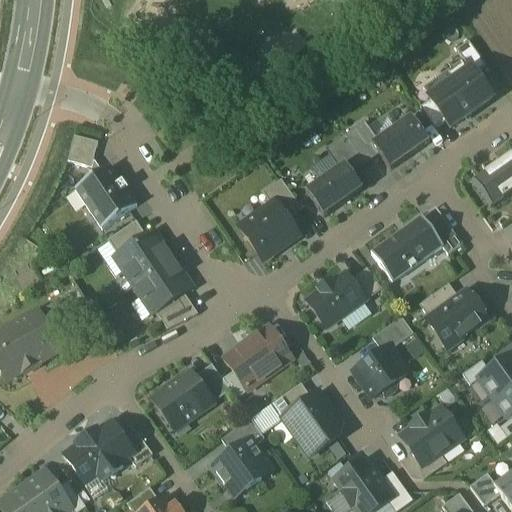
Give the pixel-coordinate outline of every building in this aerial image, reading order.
[(471,73),(475,77),(486,69),(469,45),(457,54),(464,63),(465,63),(471,73)] [(430,87),(438,97),(471,73),(465,63),(464,63),(430,87)] [(446,125),(451,131),(492,101),(475,77),(471,73),(438,97),(430,102),(431,104),(446,125)] [(435,132),(446,125),(431,104),(421,111),(435,132)] [(378,144),(372,148),(379,158),(391,174),(430,147),(411,121),(378,144)] [(365,125),(345,139),(366,168),(379,158),(372,148),(378,144),(365,125)] [(98,145),(75,139),(68,165),(92,171),(98,145)] [(366,168),(345,139),(325,153),(339,172),(345,168),(352,178),(366,168)] [(511,201),(511,160),(475,187),(494,214),(511,201)] [(339,172),(306,195),(324,221),(363,194),(352,178),(345,168),(339,172)] [(121,185),(110,169),(80,189),(91,205),(86,209),(101,231),(102,233),(137,209),(127,194),(129,192),(123,184),(121,185)] [(302,213),(281,184),(263,196),(271,208),(275,206),(288,223),(302,213)] [(271,208),(239,231),(263,265),(299,240),(288,223),(275,206),(271,208)] [(463,249),(441,219),(428,229),(444,251),(443,252),(448,259),(463,249)] [(422,221),(371,257),(393,287),(443,252),(444,251),(428,229),(422,221)] [(137,224),(108,243),(118,259),(147,240),(137,224)] [(115,261),(134,289),(173,262),(155,235),(147,240),(118,259),(115,261)] [(173,262),(134,289),(153,318),(156,315),(184,296),(192,291),(173,262)] [(367,272),(349,285),(365,306),(382,293),(367,272)] [(345,278),(332,287),(331,286),(319,295),(320,296),(307,305),(327,333),(365,306),(349,285),(345,278)] [(449,288),(420,309),(429,323),(459,302),(449,288)] [(79,294),(38,317),(53,344),(64,337),(61,331),(91,315),(79,294)] [(184,296),(156,315),(168,332),(198,317),(195,312),(184,296)] [(429,323),(427,325),(447,353),(488,325),(482,317),(484,316),(474,303),(473,304),(467,296),(459,302),(429,323)] [(37,316),(0,336),(0,376),(3,375),(8,384),(24,375),(26,377),(42,367),(41,365),(60,355),(53,344),(38,317),(37,316)] [(402,322),(373,342),(382,355),(389,351),(391,354),(414,338),(402,322)] [(269,330),(224,362),(248,395),(293,363),(269,330)] [(382,355),(354,375),(374,402),(376,400),(384,402),(394,395),(396,387),(408,378),(391,354),(389,351),(382,355)] [(511,359),(489,375),(479,382),(480,383),(507,422),(511,418),(511,359)] [(482,366),(463,379),(470,390),(480,383),(479,382),(489,375),(482,366)] [(196,380),(215,406),(231,394),(212,368),(196,380)] [(165,395),(152,403),(171,430),(184,421),(188,426),(215,407),(215,406),(196,380),(193,375),(180,384),(178,383),(164,393),(165,395)] [(301,387),(273,408),(284,423),(312,403),(301,387)] [(312,403),(284,423),(310,461),(338,441),(341,429),(319,398),(312,403)] [(441,413),(429,422),(427,419),(412,430),(414,432),(402,441),(413,457),(423,470),(427,467),(462,442),(441,413)] [(251,423),(221,444),(230,457),(250,443),(255,450),(265,443),(251,423)] [(511,423),(500,432),(507,442),(511,438),(511,423)] [(112,426),(98,436),(97,434),(76,449),(77,450),(64,460),(87,492),(100,482),(102,486),(123,471),(121,468),(129,462),(134,458),(120,438),(112,426)] [(153,459),(132,430),(120,438),(134,458),(129,462),(136,471),(153,459)] [(230,457),(211,471),(225,490),(225,489),(236,504),(247,495),(247,494),(262,484),(253,471),(264,463),(255,450),(250,443),(230,457)] [(413,457),(401,466),(412,483),(416,485),(423,484),(434,477),(427,467),(423,470),(413,457)] [(381,485),(365,463),(334,485),(343,497),(341,499),(350,511),(379,511),(388,506),(393,502),(381,485)] [(58,492),(46,475),(22,492),(35,511),(69,511),(70,511),(71,511),(58,492)] [(403,511),(413,505),(393,476),(381,485),(393,502),(388,506),(392,511),(403,511)] [(510,511),(511,511),(511,476),(496,488),(494,489),(501,499),(510,511)] [(485,510),(501,499),(494,489),(496,488),(487,478),(470,491),(485,510)] [(68,485),(58,492),(71,511),(70,511),(85,511),(86,511),(68,485)] [(35,511),(22,492),(0,507),(0,511),(35,511)] [(150,492),(127,508),(129,511),(150,511),(160,506),(150,492)] [(470,511),(460,498),(443,511),(470,511)] [(150,511),(177,511),(175,509),(174,509),(168,500),(160,506),(150,511)]
